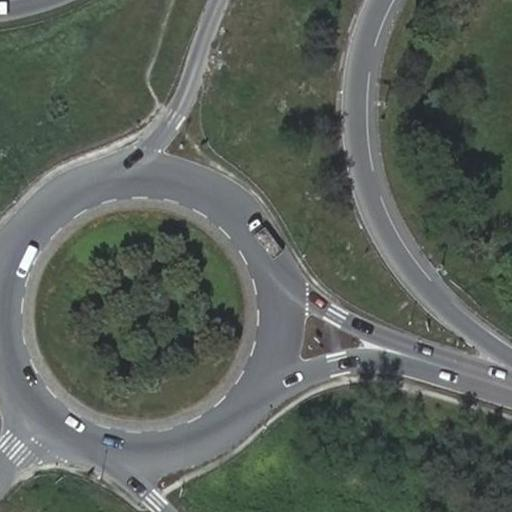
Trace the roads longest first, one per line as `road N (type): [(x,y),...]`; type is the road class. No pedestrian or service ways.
road 1 (motorway): [(511,358),(433,298),(397,259),(373,215),(354,112),(364,37),(381,0)]
road 2 (secondary): [(277,272),(259,234),(230,202),(194,181),(153,171),(110,173)]
road 3 (motorway): [(220,0),(170,125),(110,173)]
road 4 (secondary): [(94,449),(139,456),(183,449),(224,429),(256,397)]
road 5 (secondary): [(256,397),(299,374),(404,356)]
road 6 (secondary): [(404,356),(306,299),(277,272)]
road 7 (secondary): [(256,397),(276,358),(283,315),(277,272)]
road 8 (secondary): [(110,173),(70,188),(36,215),(11,250)]
